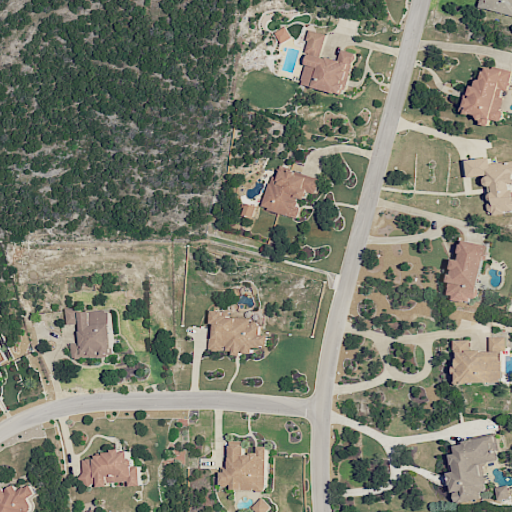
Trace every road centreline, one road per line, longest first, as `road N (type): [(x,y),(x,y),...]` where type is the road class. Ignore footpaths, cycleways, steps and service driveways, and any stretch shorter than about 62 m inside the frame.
road 1 (residential): [(421,0),(320,408),(318,511)]
road 2 (residential): [(0,432),(82,404),(216,399),(320,408)]
